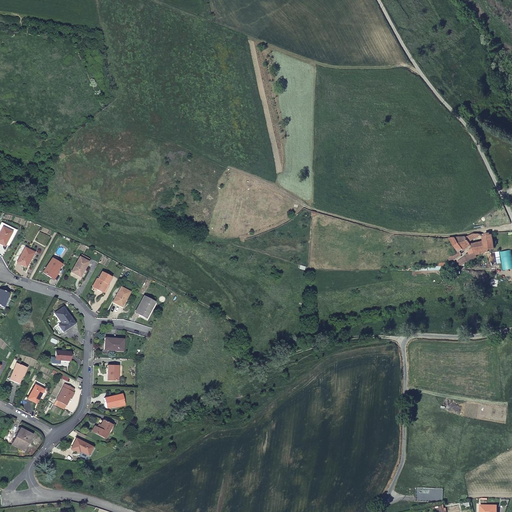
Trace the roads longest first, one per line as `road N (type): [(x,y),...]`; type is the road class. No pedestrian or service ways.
road 1 (track): [(234,320),(233,299),(187,250),(196,239),(253,233),(303,204),(395,233),(511,229)]
road 2 (track): [(303,204),(125,119),(107,42),(0,26)]
road 3 (unclassified): [(511,331),(403,343),(402,459),(377,511)]
road 4 (unclassified): [(511,217),(475,137),(413,62),(379,0)]
road 5 (unclassified): [(56,436),(83,411),(90,328)]
